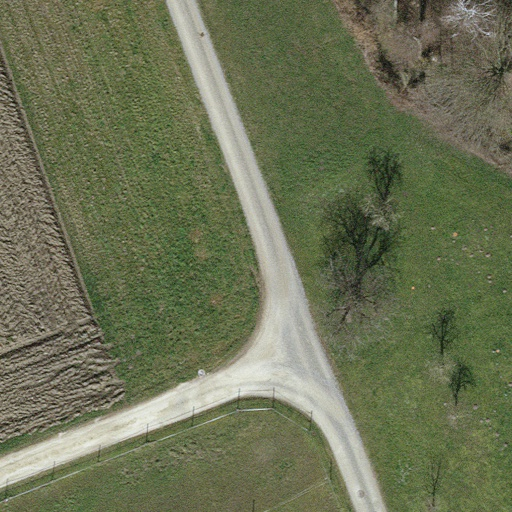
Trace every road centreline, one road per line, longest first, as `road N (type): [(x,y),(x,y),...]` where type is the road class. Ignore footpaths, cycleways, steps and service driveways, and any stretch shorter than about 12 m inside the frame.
road 1 (track): [(375,511),(184,0)]
road 2 (track): [(0,476),(316,356)]
